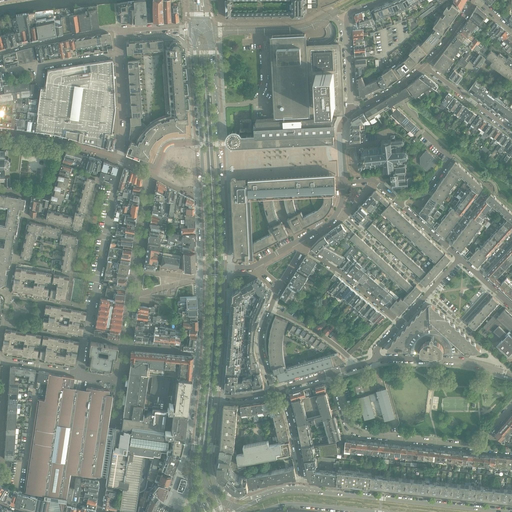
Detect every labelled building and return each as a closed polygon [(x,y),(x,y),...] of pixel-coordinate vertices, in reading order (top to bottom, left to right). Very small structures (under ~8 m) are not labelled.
[(144,0),(134,1),(135,23),(147,23),(145,0),(144,0)] [(145,0),(147,23),(153,23),(152,0),(145,0)] [(152,0),(153,23),(163,23),(162,0),(152,0)] [(162,0),(163,23),(171,23),(170,0),(162,0)] [(304,0),(226,0),(226,4),(226,5),(227,5),(226,5),(227,6),(226,6),(227,6),(227,8),(227,9),(227,10),(227,14),(227,15),(227,18),(304,17),(304,13),(305,13),(305,9),(304,9),(304,3),(305,3),(304,0)] [(402,13),(407,11),(402,0),(398,0),(397,1),(402,13)] [(402,0),(407,11),(413,8),(412,6),(408,0),(402,0)] [(436,0),(439,2),(419,17),(421,19),(440,5),(441,5),(444,1),(445,0),(436,0)] [(465,2),(462,0),(454,0),(454,1),(461,9),(463,6),(465,2)] [(493,0),(484,0),(490,5),(494,9),(496,6),(492,3),(494,0),(493,0)] [(396,15),(402,13),(397,1),(392,2),(396,13),(396,15)] [(124,13),(129,13),(128,2),(117,4),(117,6),(118,9),(118,10),(118,13),(118,14),(120,14),(124,13)] [(391,15),(396,13),(392,2),(387,4),(391,15)] [(386,17),(391,15),(387,4),(382,6),(386,17)] [(441,17),(451,23),(460,11),(458,8),(452,4),(449,8),(447,7),(443,12),(444,13),(442,16),(441,17)] [(381,19),(386,17),(382,6),(377,8),(381,19)] [(474,12),(473,12),(483,20),(484,21),(486,23),(489,20),(490,21),(492,19),(488,16),(487,15),(477,6),(474,12)] [(79,13),(81,30),(91,28),(89,10),(88,7),(77,9),(78,14),(79,13)] [(111,7),(100,9),(102,26),(114,24),(111,7)] [(375,21),(381,19),(377,8),(371,10),(375,21)] [(75,14),(69,15),(71,32),(81,30),(79,13),(78,14),(77,9),(74,9),(75,14)] [(100,9),(89,10),(91,28),(102,26),(100,9)] [(36,23),(38,39),(56,35),(54,21),(53,10),(29,14),(30,24),(36,23)] [(355,16),(357,23),(364,20),(363,17),(366,17),(367,17),(368,19),(373,18),(371,14),(370,10),(369,10),(361,13),(355,14),(355,16)] [(470,17),(469,19),(477,26),(479,25),(480,26),(484,21),(483,20),(473,12),(470,17)] [(129,23),(129,13),(124,13),(120,14),(121,24),(129,23)] [(16,16),(17,19),(22,42),(28,41),(23,14),(16,16)] [(32,40),(30,24),(29,14),(23,14),(28,41),(32,40)] [(62,24),(63,34),(71,32),(69,15),(61,17),(61,20),(62,24)] [(441,17),(442,16),(441,16),(433,27),(435,28),(444,34),(451,23),(441,17)] [(364,20),(357,23),(358,28),(368,24),(369,26),(372,25),(375,24),(373,18),(368,19),(364,20)] [(12,20),(15,32),(18,43),(22,42),(17,19),(12,20)] [(61,20),(54,21),(56,35),(63,34),(62,24),(61,20)] [(469,20),(465,25),(473,32),(475,29),(477,31),(479,28),(469,20)] [(36,23),(30,24),(32,40),(38,39),(36,23)] [(489,31),(493,35),(500,26),(496,23),(489,31)] [(464,25),(462,28),(471,35),(473,32),(465,25),(464,25)] [(500,26),(493,35),(490,38),(492,40),(496,36),(497,37),(498,36),(504,30),(500,26)] [(435,28),(432,32),(440,38),(443,34),(444,34),(435,28)] [(460,31),(459,31),(472,41),(474,38),(471,35),(462,28),(460,31)] [(365,46),(365,47),(367,47),(367,40),(366,40),(366,36),(368,36),(367,33),(364,33),(363,30),(353,30),(354,39),(362,38),(364,38),(364,41),(364,43),(364,44),(365,46)] [(506,31),(504,30),(498,36),(499,37),(498,39),(500,41),(502,39),(504,41),(510,34),(506,31)] [(459,32),(456,36),(464,43),(469,47),(473,42),(472,41),(459,31),(459,32)] [(4,43),(5,47),(18,43),(15,32),(2,35),(4,43)] [(432,32),(429,35),(437,42),(440,38),(432,32)] [(101,44),(101,45),(102,51),(107,50),(113,49),(112,44),(112,45),(111,42),(110,35),(110,33),(109,33),(108,33),(107,33),(101,34),(102,34),(99,34),(101,44)] [(242,138),(242,137),(242,136),(241,135),(241,134),(240,133),(239,133),(239,132),(238,131),(237,131),(236,131),(235,131),(234,131),(233,131),(232,131),(231,132),(230,132),(229,133),(228,134),(228,135),(227,136),(227,137),(227,139),(227,140),(227,141),(228,142),(228,143),(229,144),(230,145),(231,146),(232,146),(233,146),(234,146),(235,146),(334,142),(334,132),(334,130),(334,127),(334,125),(334,123),(335,121),(336,119),(337,117),(338,115),(337,115),(335,116),(334,114),(342,113),(339,44),(306,46),(306,42),(305,34),(304,34),(304,35),(273,36),(272,36),(276,116),(277,116),(278,116),(279,116),(279,118),(256,119),(257,128),(259,127),(259,135),(257,135),(257,136),(258,136),(258,138),(242,138)] [(426,39),(434,46),(437,42),(429,35),(426,39)] [(452,41),(461,48),(462,49),(465,52),(466,51),(469,47),(464,43),(456,36),(452,41)] [(77,55),(76,53),(76,49),(74,38),(69,39),(72,56),(77,55)] [(473,42),(469,47),(471,48),(477,53),(479,51),(484,45),(476,38),(473,42)] [(69,39),(63,41),(66,57),(72,56),(69,39)] [(423,42),(431,49),(434,46),(426,39),(423,42)] [(142,111),(132,112),(132,117),(130,117),(131,124),(129,140),(131,140),(126,154),(139,159),(140,156),(147,159),(150,152),(148,152),(148,150),(149,148),(150,146),(151,144),(152,142),(153,141),(155,139),(156,138),(160,135),(163,133),(162,133),(164,132),(166,131),(168,130),(170,130),(172,129),(174,129),(176,129),(178,129),(178,131),(180,131),(182,131),(185,130),(185,122),(188,122),(186,107),(189,107),(188,96),(186,96),(185,92),(188,92),(187,81),(185,81),(184,77),(187,77),(186,66),(183,66),(183,62),(185,62),(185,51),(182,51),(182,46),(182,45),(181,44),(181,43),(180,42),(179,41),(178,41),(177,40),(176,40),(175,40),(174,40),(173,41),(172,41),(171,42),(170,41),(163,41),(163,40),(157,40),(158,50),(163,50),(163,59),(163,64),(162,64),(166,115),(163,116),(155,120),(152,122),(150,123),(148,125),(146,126),(143,122),(140,123),(140,117),(142,116),(142,111)] [(449,45),(458,52),(461,48),(452,41),(449,45)] [(58,42),(52,43),(54,53),(55,58),(60,58),(59,52),(58,42)] [(420,46),(427,53),(431,49),(423,42),(420,45),(420,46)] [(52,43),(47,44),(49,59),(55,58),(54,53),(52,43)] [(47,44),(41,45),(44,60),(49,59),(47,44)] [(409,53),(411,55),(411,54),(418,62),(427,53),(420,46),(420,45),(419,44),(409,53)] [(44,60),(41,45),(35,47),(38,61),(44,60)] [(449,45),(446,49),(455,56),(458,52),(449,45)] [(18,60),(19,64),(35,62),(33,47),(23,50),(16,52),(18,60)] [(455,56),(446,49),(443,53),(452,59),(455,56)] [(511,67),(510,66),(511,66),(507,63),(506,64),(505,62),(507,59),(500,53),(499,54),(499,53),(497,55),(491,50),(487,56),(487,57),(488,57),(492,60),(493,61),(491,64),(511,79),(511,85),(511,86),(511,67)] [(3,56),(4,63),(18,60),(16,52),(3,56)] [(452,59),(443,53),(434,65),(444,73),(454,61),(452,59)] [(478,53),(475,57),(483,63),(486,59),(480,54),(478,53)] [(411,55),(408,58),(414,65),(418,62),(411,54),(411,55)] [(454,70),(459,65),(463,59),(464,58),(462,57),(448,76),(449,77),(454,70)] [(483,63),(475,57),(474,57),(471,61),(480,67),(483,63)] [(408,58),(404,61),(411,69),(414,65),(408,58)] [(463,59),(459,65),(466,71),(467,70),(464,68),(468,63),(465,60),(463,59)] [(109,133),(111,133),(114,134),(114,133),(112,133),(115,108),(113,79),(112,60),(47,70),(47,74),(45,74),(44,83),(46,83),(45,88),(41,87),(38,110),(37,113),(38,113),(35,131),(40,131),(50,133),(62,135),(103,147),(105,140),(108,135),(109,133)] [(400,64),(407,72),(411,69),(404,61),(400,64)] [(400,64),(397,67),(403,75),(407,72),(400,64)] [(393,69),(399,78),(403,75),(397,67),(395,65),(392,67),(393,69)] [(356,67),(356,77),(364,73),(364,71),(368,70),(367,66),(364,66),(356,67)] [(382,74),(387,85),(399,78),(393,69),(392,67),(382,74)] [(454,70),(449,77),(453,80),(458,73),(454,70)] [(458,73),(453,80),(458,83),(463,77),(462,77),(463,76),(458,73)] [(378,79),(383,88),(387,85),(382,75),(378,77),(378,79)] [(419,77),(431,87),(432,87),(425,92),(427,96),(435,90),(438,86),(435,83),(425,75),(422,75),(419,77)] [(383,88),(378,79),(376,80),(375,78),(368,81),(369,83),(366,85),(361,77),(357,79),(358,95),(358,97),(358,98),(363,97),(383,88)] [(412,96),(411,96),(412,98),(415,96),(416,97),(430,86),(431,87),(419,77),(415,81),(407,87),(412,96)] [(468,91),(475,96),(482,87),(475,82),(468,91)] [(0,105),(10,106),(10,108),(13,108),(17,108),(17,103),(18,100),(22,100),(23,100),(23,98),(26,98),(30,97),(37,97),(37,84),(30,85),(30,83),(3,85),(3,86),(4,91),(0,91),(0,105)] [(412,96),(407,87),(401,91),(405,97),(408,96),(409,97),(411,96),(412,96)] [(475,96),(482,101),(489,92),(482,87),(475,96)] [(396,94),(391,97),(395,103),(400,100),(405,97),(401,91),(396,94)] [(489,92),(482,101),(489,106),(496,97),(489,92)] [(440,106),(443,109),(445,107),(453,97),(449,93),(441,104),(440,106)] [(21,129),(25,129),(28,109),(27,109),(27,104),(29,105),(30,97),(26,98),(25,103),(22,103),(22,100),(18,100),(17,103),(17,108),(16,115),(14,128),(15,128),(21,129)] [(391,108),(393,113),(397,109),(393,105),(395,103),(391,97),(386,100),(391,108)] [(449,109),(448,110),(449,111),(450,111),(451,111),(453,112),(454,111),(460,102),(458,100),(454,97),(446,108),(449,109)] [(496,97),(489,106),(496,111),(503,102),(496,97)] [(391,108),(386,100),(381,103),(386,111),(391,108)] [(496,111),(503,116),(509,109),(509,108),(510,107),(503,102),(496,111)] [(375,106),(380,114),(386,111),(381,103),(375,106)] [(459,115),(461,113),(466,106),(461,103),(453,113),(458,117),(459,115)] [(0,126),(10,128),(12,117),(12,116),(6,115),(6,118),(2,118),(2,121),(0,122),(0,117),(2,117),(3,112),(1,112),(1,107),(0,106),(0,126)] [(375,106),(370,109),(375,117),(380,114),(375,106)] [(459,115),(465,120),(472,111),(468,108),(467,107),(462,113),(461,113),(459,115)] [(391,115),(395,119),(402,112),(397,108),(397,109),(393,113),(391,115)] [(25,129),(32,130),(33,119),(34,119),(35,111),(33,111),(33,110),(28,109),(25,129)] [(375,117),(370,109),(365,112),(370,121),(375,117)] [(511,110),(509,109),(503,116),(510,121),(511,118),(511,110)] [(472,111),(465,120),(471,124),(472,121),(477,114),(472,111)] [(395,119),(400,123),(406,116),(402,112),(395,119)] [(362,121),(364,124),(370,123),(369,121),(364,113),(359,116),(362,121)] [(472,130),(474,131),(483,119),(478,115),(471,126),(474,128),(472,130)] [(362,121),(359,116),(352,120),(351,122),(351,125),(357,124),(360,124),(364,124),(362,121)] [(400,123),(404,128),(411,120),(406,116),(400,123)] [(252,119),(250,119),(240,119),(240,130),(240,132),(252,132),(252,119)] [(483,119),(474,131),(476,132),(477,131),(480,128),(482,130),(488,122),(483,119)] [(404,128),(409,132),(415,125),(411,120),(404,128)] [(488,122),(482,130),(485,132),(483,135),(482,137),(483,138),(492,125),(488,122)] [(415,125),(409,132),(413,136),(420,129),(415,125)] [(491,136),(497,129),(492,125),(483,138),(485,139),(486,137),(489,134),(491,136)] [(360,130),(351,131),(350,143),(361,141),(376,140),(376,138),(375,134),(368,135),(368,137),(366,135),(365,129),(360,130)] [(491,143),(492,145),(501,132),(500,131),(497,129),(491,136),(494,138),(492,141),(492,142),(491,143)] [(501,132),(492,145),(494,146),(495,144),(498,141),(501,143),(506,135),(501,132)] [(103,147),(109,148),(111,139),(109,139),(110,136),(111,133),(109,133),(108,135),(105,140),(103,147)] [(391,179),(390,179),(391,181),(392,181),(393,187),(405,186),(406,186),(412,185),(412,184),(413,183),(414,183),(414,181),(413,180),(412,180),(412,177),(407,178),(407,177),(404,177),(404,173),(409,172),(408,167),(406,168),(406,167),(407,166),(407,165),(407,164),(407,163),(406,163),(405,162),(403,162),(403,158),(404,158),(404,159),(405,159),(405,158),(406,157),(407,158),(408,157),(407,157),(408,155),(409,155),(409,154),(408,154),(408,152),(409,151),(408,151),(406,150),(407,149),(406,149),(404,149),(404,148),(403,148),(403,149),(402,149),(401,145),(402,145),(403,145),(403,144),(404,143),(405,143),(404,143),(404,141),(405,141),(404,140),(404,141),(403,140),(403,139),(402,139),(402,140),(401,140),(400,139),(400,140),(396,141),(396,139),(395,140),(395,135),(391,136),(391,139),(391,140),(388,140),(385,140),(383,141),(383,140),(382,140),(382,142),(381,142),(382,142),(382,146),(378,147),(378,146),(378,147),(374,147),(374,146),(373,146),(373,147),(369,148),(369,147),(369,148),(365,148),(365,147),(364,147),(363,147),(363,146),(362,146),(362,147),(361,147),(361,146),(360,147),(359,148),(359,149),(359,150),(359,151),(361,152),(360,152),(361,152),(362,153),(361,153),(361,154),(361,155),(360,155),(360,154),(359,154),(359,155),(358,155),(358,156),(359,156),(359,157),(360,157),(360,159),(360,160),(359,160),(359,161),(360,161),(360,162),(361,162),(361,161),(362,163),(362,164),(363,164),(363,165),(362,166),(363,166),(362,166),(362,167),(363,167),(363,168),(364,168),(364,167),(366,167),(366,168),(367,168),(367,167),(375,166),(375,167),(376,167),(376,166),(380,165),(380,166),(381,166),(380,165),(384,165),(385,169),(383,169),(384,170),(385,170),(385,171),(386,171),(388,170),(389,170),(390,170),(391,170),(394,170),(394,171),(394,174),(391,174),(391,175),(392,178),(391,178),(391,179)] [(506,135),(501,143),(503,145),(501,148),(500,148),(498,151),(500,153),(501,151),(510,139),(506,135)] [(511,139),(510,139),(501,151),(503,152),(504,150),(504,151),(506,149),(508,151),(511,146),(511,139)] [(0,180),(0,181),(0,179),(4,179),(4,182),(3,182),(4,182),(4,185),(10,185),(10,182),(11,182),(11,181),(10,181),(10,179),(11,179),(10,179),(10,176),(10,175),(9,172),(9,168),(9,167),(8,166),(9,164),(11,165),(11,164),(10,163),(10,161),(11,160),(11,159),(9,160),(8,158),(9,157),(8,156),(8,149),(6,149),(4,148),(4,147),(3,147),(3,148),(0,148),(0,180)] [(77,159),(77,160),(80,161),(81,155),(66,150),(66,151),(64,155),(77,159)] [(420,164),(427,171),(437,160),(426,150),(420,157),(420,164)] [(76,163),(75,166),(85,169),(86,167),(89,157),(81,155),(80,161),(77,160),(77,161),(74,160),(73,162),(76,163)] [(95,158),(89,157),(86,167),(85,169),(92,171),(92,169),(95,158)] [(93,171),(93,173),(98,174),(99,169),(101,160),(95,158),(92,169),(92,171),(93,171)] [(99,178),(113,182),(118,166),(104,161),(103,161),(99,178)] [(431,196),(441,203),(460,176),(461,177),(479,193),(483,187),(460,165),(456,161),(444,178),(431,196)] [(60,169),(67,171),(73,173),(74,168),(72,167),(68,166),(62,164),(60,169)] [(118,187),(123,189),(128,170),(124,168),(120,180),(118,187)] [(130,170),(125,187),(129,188),(130,185),(134,172),(130,170)] [(289,235),(320,219),(322,218),(323,217),(324,216),(326,215),(327,214),(328,213),(329,211),(330,210),(331,208),(331,207),(332,205),(332,204),(333,202),(333,200),(333,199),(333,197),(333,194),(336,194),(335,174),(249,179),(237,179),(236,178),(236,177),(235,177),(234,177),(233,177),(232,177),(232,178),(231,179),(231,180),(235,254),(234,254),(234,255),(233,255),(233,256),(233,257),(234,257),(234,258),(235,259),(236,259),(237,259),(238,259),(238,258),(239,258),(239,257),(239,256),(242,256),(243,261),(251,261),(251,256),(253,255),(253,253),(255,252),(289,235)] [(57,181),(67,183),(69,178),(59,175),(58,177),(58,176),(56,180),(57,181)] [(163,189),(166,190),(167,186),(157,181),(156,185),(163,189)] [(466,190),(475,197),(478,193),(466,184),(465,183),(463,185),(465,186),(466,186),(468,188),(466,190)] [(163,189),(156,185),(155,189),(161,192),(165,193),(166,190),(163,189)] [(164,200),(171,201),(170,203),(169,213),(168,217),(172,218),(173,218),(177,191),(173,189),(167,186),(166,190),(165,193),(164,194),(167,196),(166,199),(165,198),(164,200)] [(130,198),(139,200),(140,195),(124,191),(122,191),(123,189),(118,187),(118,189),(117,189),(116,195),(118,195),(121,196),(130,198)] [(161,192),(155,189),(155,193),(154,198),(164,200),(165,198),(163,198),(164,196),(161,195),(161,192)] [(372,194),(377,199),(378,198),(384,203),(382,204),(385,207),(389,202),(376,190),(372,194)] [(460,192),(472,202),(475,197),(466,190),(464,193),(461,191),(460,192)] [(460,199),(469,206),(472,202),(460,192),(459,194),(461,196),(460,199)] [(486,200),(494,207),(511,223),(511,212),(491,193),(486,200)] [(0,286),(3,284),(6,284),(7,279),(7,277),(7,276),(8,269),(9,264),(9,261),(10,257),(10,256),(11,254),(12,249),(13,243),(13,242),(13,240),(13,239),(13,238),(14,233),(15,231),(16,226),(16,223),(17,218),(18,211),(18,210),(19,209),(22,209),(23,209),(24,206),(25,199),(23,199),(23,198),(21,198),(21,197),(19,197),(18,198),(16,197),(14,197),(0,194),(0,236),(5,237),(6,237),(6,238),(5,239),(5,240),(5,242),(5,244),(3,244),(3,247),(0,246),(0,286)] [(371,195),(368,199),(376,207),(378,205),(376,203),(378,200),(377,199),(372,194),(371,195)] [(130,198),(121,196),(118,195),(117,199),(120,200),(129,202),(138,205),(139,200),(130,198)] [(41,210),(43,198),(31,196),(29,207),(29,214),(31,216),(36,217),(38,209),(41,210)] [(428,201),(436,207),(438,204),(439,202),(441,203),(431,196),(431,197),(431,196),(428,201)] [(368,199),(367,199),(364,203),(363,203),(372,211),(376,207),(368,199)] [(469,206),(460,199),(457,202),(455,200),(453,201),(465,210),(469,206)] [(116,204),(115,210),(120,211),(119,213),(136,216),(138,205),(129,202),(120,200),(119,205),(116,204)] [(486,200),(482,204),(494,213),(495,212),(492,210),(494,207),(486,200)] [(436,207),(428,201),(425,205),(433,211),(435,208),(436,207)] [(455,205),(453,208),(462,215),(465,210),(453,201),(452,203),(455,205)] [(444,252),(430,239),(394,206),(391,203),(388,206),(381,214),(386,218),(387,217),(431,257),(429,259),(434,263),(444,252)] [(479,208),(488,215),(490,213),(493,215),(494,213),(482,204),(479,208)] [(162,222),(162,225),(161,228),(161,232),(163,232),(165,233),(167,223),(168,219),(168,217),(169,213),(165,212),(165,214),(161,213),(158,213),(158,211),(159,207),(153,205),(152,210),(152,214),(160,216),(163,217),(162,222)] [(425,205),(422,209),(430,215),(431,214),(431,213),(433,211),(425,205)] [(185,207),(181,206),(176,206),(174,216),(179,217),(180,213),(185,214),(185,213),(194,214),(194,213),(194,208),(188,207),(185,207)] [(369,218),(372,221),(373,219),(369,216),(367,216),(366,214),(368,212),(361,206),(358,210),(367,218),(368,217),(369,218)] [(445,217),(455,224),(462,215),(453,208),(452,207),(445,217)] [(476,212),(488,221),(489,219),(487,217),(488,215),(479,208),(476,212)] [(430,215),(422,209),(420,212),(420,215),(432,225),(436,221),(436,220),(430,215)] [(367,218),(358,210),(352,215),(362,224),(362,223),(366,227),(372,221),(369,218),(368,217),(367,218)] [(75,212),(74,217),(72,226),(78,228),(80,229),(84,214),(77,212),(75,212)] [(473,217),(483,224),(488,227),(491,223),(488,221),(476,212),(473,216),(473,217)] [(119,222),(122,223),(122,220),(126,220),(135,221),(136,216),(119,213),(118,220),(119,220),(119,222)] [(150,223),(157,224),(158,220),(159,220),(160,216),(152,214),(151,215),(150,222),(150,223)] [(455,224),(445,217),(439,224),(437,222),(433,226),(445,237),(448,233),(455,224)] [(469,222),(479,229),(483,224),(473,217),(469,222)] [(503,223),(511,230),(511,229),(511,224),(506,219),(503,223)] [(27,231),(36,233),(39,234),(42,225),(29,221),(28,224),(27,231)] [(367,229),(372,233),(377,227),(374,225),(376,223),(374,221),(367,229)] [(343,238),(344,239),(347,242),(350,238),(355,233),(343,222),(336,227),(343,238)] [(469,222),(460,234),(469,241),(479,229),(469,222)] [(503,223),(500,226),(508,234),(511,230),(503,223)] [(179,231),(179,233),(181,233),(195,233),(195,227),(183,227),(183,224),(180,224),(180,227),(181,227),(181,231),(179,231)] [(496,230),(504,238),(508,234),(500,226),(496,230)] [(343,238),(336,227),(330,231),(339,243),(342,241),(344,239),(343,238)] [(377,227),(372,233),(377,237),(384,229),(382,228),(380,230),(377,227)] [(377,237),(381,241),(386,236),(383,233),(385,231),(384,229),(377,237)] [(504,238),(496,230),(493,234),(501,241),(504,238)] [(325,235),(330,241),(332,244),(335,248),(336,246),(339,243),(330,231),(325,235)] [(171,244),(171,245),(174,245),(185,247),(184,242),(194,241),(195,241),(195,237),(194,237),(178,234),(169,232),(168,238),(167,241),(167,243),(171,244)] [(60,242),(65,243),(75,245),(76,236),(61,233),(61,234),(60,235),(61,235),(60,242)] [(355,233),(350,238),(355,243),(362,235),(360,233),(358,236),(355,233)] [(149,234),(148,240),(166,244),(166,243),(167,243),(167,241),(168,238),(164,238),(162,237),(149,234)] [(469,241),(460,234),(452,244),(453,244),(460,251),(464,255),(469,250),(465,247),(469,241)] [(493,234),(490,237),(498,245),(501,241),(493,234)] [(330,241),(325,235),(319,239),(311,248),(317,252),(318,251),(321,253),(320,254),(339,264),(344,258),(322,246),(324,245),(329,242),(330,241)] [(355,243),(359,247),(364,241),(362,239),(364,237),(362,235),(355,243)] [(381,241),(385,245),(392,237),(391,236),(389,238),(386,236),(381,241)] [(392,237),(385,245),(390,249),(395,244),(392,241),(394,239),(392,237)] [(490,237),(486,241),(495,248),(498,245),(490,237)] [(341,244),(347,249),(350,246),(344,241),(341,244)] [(359,247),(364,251),(371,243),(369,241),(367,244),(364,241),(359,247)] [(495,248),(486,241),(483,245),(491,252),(495,248)] [(371,243),(364,251),(368,255),(373,249),(370,247),(373,245),(371,243)] [(397,246),(395,244),(390,249),(394,253),(401,245),(400,244),(397,246)] [(145,263),(156,265),(156,264),(157,264),(158,260),(157,260),(158,255),(153,254),(153,252),(159,252),(162,253),(163,248),(147,245),(145,263)] [(403,247),(401,245),(394,253),(399,257),(404,252),(401,249),(403,247)] [(491,252),(483,245),(480,248),(488,256),(491,252)] [(344,256),(345,257),(354,247),(352,246),(344,256)] [(108,256),(113,257),(117,257),(118,252),(118,248),(115,248),(110,247),(109,252),(108,256)] [(340,265),(344,268),(354,257),(359,250),(355,247),(354,249),(356,251),(349,259),(347,257),(340,265)] [(465,256),(478,267),(488,256),(479,248),(473,254),(470,251),(465,256)] [(368,255),(373,259),(380,251),(378,250),(376,252),(373,249),(368,255)] [(194,251),(183,251),(183,255),(181,255),(182,270),(195,270),(194,251)] [(373,259),(377,263),(382,258),(379,255),(381,253),(380,251),(373,259)] [(399,257),(403,261),(410,253),(408,252),(406,254),(404,252),(399,257)] [(161,265),(178,268),(180,256),(163,253),(163,256),(162,256),(161,265)] [(403,261),(407,264),(412,259),(410,257),(412,255),(410,253),(403,261)] [(426,286),(447,263),(451,259),(445,253),(420,281),(425,286),(426,286)] [(502,258),(510,265),(511,262),(511,260),(505,254),(502,258)] [(302,262),(313,268),(316,262),(306,256),(305,256),(302,262)] [(354,257),(344,268),(348,272),(354,264),(353,262),(355,259),(354,257)] [(377,263),(382,267),(389,259),(387,258),(385,260),(382,258),(377,263)] [(498,262),(506,269),(510,265),(502,258),(498,262)] [(382,267),(386,271),(391,266),(388,263),(390,261),(389,259),(382,267)] [(412,259),(407,264),(411,269),(418,261),(417,260),(415,262),(412,259)] [(119,261),(118,271),(117,272),(128,273),(129,263),(120,262),(119,261)] [(418,261),(411,269),(416,273),(421,268),(419,265),(421,263),(418,261)] [(313,268),(302,262),(298,268),(298,269),(308,275),(309,275),(310,272),(312,273),(313,273),(314,271),(314,270),(312,269),(313,268)] [(349,273),(353,276),(362,266),(357,262),(355,264),(349,272),(349,273)] [(498,262),(494,266),(502,273),(506,269),(498,262)] [(362,266),(353,276),(358,280),(365,272),(367,270),(362,266)] [(393,268),(391,266),(386,271),(390,275),(397,267),(396,266),(393,268)] [(491,270),(499,277),(502,273),(494,266),(491,270)] [(390,275),(395,279),(400,274),(397,271),(399,269),(397,267),(390,275)] [(15,274),(14,280),(13,284),(12,284),(12,286),(12,287),(12,290),(17,291),(22,292),(47,297),(49,289),(44,288),(45,280),(50,281),(51,274),(16,268),(15,271),(14,273),(15,274)] [(421,268),(416,273),(421,278),(428,270),(426,268),(424,270),(421,268)] [(111,270),(111,273),(116,274),(116,273),(117,273),(117,277),(127,279),(128,273),(117,272),(118,271),(116,271),(116,270),(113,270),(111,269),(111,270)] [(293,276),(303,283),(307,276),(297,270),(295,273),(293,276)] [(365,273),(365,272),(358,280),(362,284),(369,276),(371,274),(367,270),(365,273)] [(497,278),(499,277),(491,270),(487,274),(487,276),(499,286),(502,283),(497,278)] [(50,297),(65,300),(67,290),(67,287),(69,277),(57,275),(54,274),(52,282),(57,282),(56,290),(51,290),(50,297)] [(369,276),(362,284),(367,288),(374,280),(376,278),(371,274),(369,276)] [(395,279),(399,283),(406,275),(404,274),(402,276),(400,274),(395,279)] [(406,275),(399,283),(404,287),(408,282),(406,279),(408,277),(406,275)] [(303,283),(293,276),(289,283),(302,291),(304,290),(305,288),(305,286),(302,285),(303,283)] [(507,277),(502,283),(499,286),(502,290),(511,281),(511,280),(509,279),(507,277)] [(258,278),(253,281),(259,291),(265,284),(258,278)] [(329,289),(333,293),(343,281),(339,278),(335,282),(329,289)] [(369,289),(372,292),(379,284),(374,280),(367,288),(368,288),(369,289)] [(125,289),(126,284),(117,283),(114,282),(108,281),(107,287),(114,288),(118,289),(118,288),(125,289)] [(253,281),(247,284),(254,296),(259,291),(253,281)] [(343,281),(333,293),(337,297),(340,293),(341,294),(348,285),(343,281)] [(511,281),(502,290),(506,293),(511,286),(511,281)] [(380,283),(379,284),(372,292),(376,296),(383,288),(385,286),(381,282),(380,283)] [(408,282),(404,287),(408,291),(415,284),(413,282),(411,284),(408,282)] [(242,287),(250,302),(254,296),(247,284),(242,287)] [(259,291),(270,296),(271,293),(272,291),(265,284),(259,291)] [(285,290),(296,297),(298,294),(299,293),(300,292),(297,290),(288,285),(286,287),(286,289),(285,289),(285,290)] [(354,290),(348,285),(341,294),(340,293),(337,297),(338,297),(337,297),(341,300),(344,296),(346,299),(354,290)] [(404,299),(409,304),(422,290),(416,285),(404,299)] [(105,298),(112,299),(113,293),(114,289),(114,288),(107,287),(106,292),(105,298)] [(233,292),(249,302),(250,302),(242,287),(233,292)] [(383,288),(376,296),(381,300),(389,291),(385,287),(384,289),(383,288)] [(281,297),(280,299),(292,304),(296,297),(285,290),(284,291),(283,292),(283,293),(282,294),(281,297)] [(359,294),(354,290),(346,299),(347,299),(345,301),(346,301),(346,303),(347,304),(349,304),(350,305),(352,303),(351,303),(359,294)] [(390,291),(389,291),(381,300),(386,304),(386,303),(393,296),(395,294),(390,290),(390,291)] [(270,296),(259,291),(254,296),(267,302),(269,298),(270,296)] [(232,302),(248,303),(249,302),(233,292),(232,302)] [(112,299),(115,300),(115,301),(124,302),(125,294),(113,293),(112,299)] [(359,294),(351,303),(352,303),(356,307),(364,299),(359,294)] [(197,307),(196,296),(182,296),(182,297),(180,297),(180,300),(178,300),(177,301),(178,304),(179,305),(180,305),(180,308),(182,308),(182,307),(197,307)] [(254,296),(250,302),(265,308),(267,302),(254,296)] [(393,296),(386,303),(390,308),(397,300),(393,296)] [(97,326),(120,330),(122,313),(124,302),(115,301),(115,300),(112,299),(105,298),(100,297),(95,325),(97,326)] [(468,324),(475,330),(500,303),(493,297),(468,324)] [(397,300),(390,308),(399,315),(409,304),(404,299),(403,299),(401,298),(398,301),(397,300)] [(361,311),(369,303),(364,299),(356,307),(357,307),(354,311),(357,313),(359,311),(359,312),(361,310),(361,311)] [(250,302),(249,302),(248,303),(247,309),(253,310),(262,314),(265,308),(250,302)] [(369,303),(361,311),(359,314),(364,318),(366,315),(374,307),(369,303)] [(154,312),(153,315),(157,316),(157,315),(158,312),(158,308),(159,307),(159,304),(157,304),(155,304),(154,307),(149,306),(148,306),(147,306),(138,305),(138,310),(154,312)] [(42,328),(59,330),(67,332),(77,334),(82,335),(84,327),(79,326),(80,320),(80,318),(85,319),(86,312),(69,309),(46,305),(45,309),(44,310),(45,311),(44,315),(49,316),(48,318),(43,318),(43,322),(42,322),(42,324),(42,328)] [(423,353),(424,353),(427,354),(428,354),(430,354),(432,354),(436,354),(438,354),(440,354),(443,353),(469,354),(470,354),(470,353),(470,352),(480,352),(481,352),(481,351),(481,350),(476,346),(476,345),(476,344),(475,344),(475,343),(474,343),(473,343),(471,341),(471,340),(470,339),(469,338),(468,338),(465,336),(465,335),(465,334),(464,334),(464,333),(463,333),(460,331),(460,330),(460,329),(459,329),(458,329),(457,329),(455,326),(455,325),(454,325),(454,324),(453,324),(452,324),(451,323),(450,322),(450,321),(450,320),(449,320),(448,319),(447,319),(446,318),(445,317),(445,316),(444,316),(444,315),(443,314),(442,314),(440,312),(439,311),(439,310),(438,310),(437,310),(432,306),(432,305),(431,305),(430,305),(429,305),(428,305),(427,306),(423,310),(422,310),(422,311),(421,311),(421,312),(421,313),(418,315),(417,316),(416,316),(416,317),(416,318),(414,321),(413,321),(412,321),(411,322),(411,323),(409,326),(408,326),(407,326),(407,327),(406,327),(406,328),(406,329),(404,331),(403,331),(402,332),(402,333),(402,334),(399,336),(398,336),(398,337),(397,337),(397,338),(397,339),(395,341),(394,341),(393,342),(392,342),(392,343),(392,344),(388,349),(388,350),(388,351),(389,351),(398,351),(399,351),(421,352),(423,353)] [(182,308),(180,308),(178,308),(178,313),(179,313),(179,318),(181,319),(197,319),(197,308),(197,307),(182,307),(182,308)] [(375,317),(380,312),(374,307),(366,315),(370,318),(369,320),(370,321),(371,319),(374,316),(375,317)] [(496,313),(483,327),(486,330),(490,333),(491,334),(494,331),(499,325),(506,331),(508,329),(511,332),(511,314),(505,308),(505,309),(500,314),(497,312),(496,314),(496,313)] [(249,315),(260,320),(261,317),(262,314),(253,310),(247,309),(247,315),(249,315)] [(380,312),(375,317),(370,323),(372,326),(383,315),(380,312)] [(156,321),(162,322),(165,323),(170,323),(176,324),(176,325),(178,325),(179,320),(157,315),(157,316),(153,315),(137,313),(136,319),(156,321)] [(246,321),(246,327),(256,328),(257,327),(259,321),(260,320),(249,315),(247,315),(246,321)] [(271,330),(270,337),(269,345),(270,353),(271,360),(273,368),(274,367),(275,370),(275,372),(277,371),(280,380),(285,378),(285,380),(295,377),(320,370),(322,369),(325,368),(346,362),(346,360),(338,352),(287,368),(286,364),(284,357),(283,351),(283,345),(283,339),(284,333),(286,327),(288,321),(276,315),(273,323),(271,330)] [(135,328),(143,329),(153,330),(153,326),(154,323),(148,322),(136,320),(135,328)] [(179,320),(178,325),(183,326),(183,327),(197,329),(197,320),(196,320),(195,320),(190,320),(183,320),(179,320)] [(295,334),(299,326),(298,326),(293,324),(289,331),(293,333),(292,335),(293,336),(295,334)] [(499,325),(494,331),(503,339),(498,344),(509,354),(510,353),(511,350),(511,334),(511,335),(509,333),(508,334),(499,325)] [(97,326),(96,330),(104,332),(119,335),(120,330),(97,326)] [(158,341),(169,342),(170,328),(160,326),(158,341)] [(169,342),(179,343),(180,334),(181,330),(181,328),(178,327),(176,326),(175,329),(170,328),(169,342)] [(303,329),(299,326),(295,334),(297,335),(296,338),(298,339),(299,336),(303,329)] [(246,333),(245,339),(255,340),(255,334),(256,328),(246,327),(246,333)] [(4,335),(3,346),(2,346),(2,348),(1,352),(37,358),(38,351),(33,350),(35,342),(40,343),(41,335),(13,330),(12,330),(5,329),(5,333),(4,333),(4,335)] [(308,331),(303,329),(299,336),(302,338),(301,340),(302,341),(304,339),(308,331)] [(119,335),(104,332),(96,330),(94,330),(94,335),(102,336),(103,336),(108,337),(119,339),(119,335)] [(304,339),(306,341),(305,343),(307,344),(308,342),(313,334),(312,334),(308,331),(304,339)] [(180,334),(179,343),(179,345),(179,349),(193,350),(195,349),(195,346),(195,345),(189,344),(187,344),(188,338),(189,339),(189,338),(189,335),(182,334),(180,334)] [(308,342),(311,343),(309,346),(311,347),(312,344),(317,337),(313,334),(308,342)] [(39,358),(75,365),(77,351),(79,342),(61,339),(53,337),(43,336),(42,343),(46,344),(45,352),(40,351),(39,358)] [(321,340),(317,337),(312,344),(311,347),(315,350),(317,347),(322,340),(321,340)] [(255,340),(245,339),(245,345),(244,351),(247,351),(255,350),(254,346),(255,340)] [(317,347),(319,349),(318,352),(319,353),(326,343),(322,340),(317,347)] [(360,340),(348,352),(351,355),(363,343),(360,340)] [(96,368),(104,369),(110,370),(113,356),(116,356),(118,346),(91,341),(89,352),(92,352),(89,367),(96,368)] [(355,343),(352,341),(345,349),(347,351),(355,343)] [(244,357),(243,363),(246,363),(246,361),(257,360),(257,359),(255,351),(255,350),(247,351),(244,351),(244,357)] [(151,353),(149,353),(147,352),(146,352),(143,352),(142,352),(139,352),(139,351),(138,351),(138,352),(136,351),(135,351),(133,351),(132,357),(130,357),(130,360),(132,360),(131,364),(130,364),(130,365),(131,365),(130,372),(164,375),(165,354),(160,353),(160,354),(152,353),(151,353)] [(165,354),(164,375),(175,377),(190,378),(191,379),(191,378),(193,356),(165,354)] [(251,372),(254,388),(265,386),(260,371),(251,372)] [(175,377),(164,375),(130,372),(129,372),(128,378),(127,387),(126,396),(124,405),(123,416),(143,419),(145,407),(162,409),(167,410),(168,407),(169,408),(169,403),(171,403),(175,377)] [(44,498),(44,499),(47,500),(45,511),(47,511),(48,511),(49,510),(50,500),(53,500),(58,501),(59,511),(64,511),(66,505),(67,501),(66,501),(69,487),(68,487),(71,470),(89,473),(89,475),(96,477),(96,476),(99,477),(100,475),(106,434),(107,424),(112,393),(108,392),(109,390),(87,387),(86,389),(86,390),(77,389),(76,389),(72,388),(74,377),(49,373),(47,382),(45,400),(38,399),(24,492),(44,495),(44,498)] [(241,377),(242,390),(248,389),(246,373),(245,373),(240,373),(241,377)] [(172,410),(187,412),(186,411),(190,378),(175,377),(171,403),(169,403),(169,408),(168,407),(167,410),(172,410)] [(235,378),(226,379),(225,388),(227,390),(236,391),(237,391),(235,378)] [(314,387),(316,393),(326,391),(324,384),(314,387)] [(298,399),(301,398),(311,395),(309,388),(304,389),(290,394),(291,397),(292,400),(298,399)] [(386,420),(386,421),(386,420),(387,420),(394,419),(394,418),(386,388),(378,390),(377,389),(377,390),(378,393),(369,395),(368,395),(368,394),(365,395),(365,396),(359,398),(364,416),(363,416),(364,418),(365,418),(365,420),(375,417),(374,415),(375,415),(374,414),(375,414),(375,413),(374,413),(371,402),(373,401),(372,401),(379,399),(385,420),(386,420)] [(298,399),(292,400),(293,403),(299,424),(307,422),(324,418),(333,416),(331,410),(328,399),(327,394),(326,393),(313,396),(313,395),(298,399)] [(264,412),(264,413),(265,418),(272,416),(272,415),(283,412),(282,407),(270,410),(268,402),(267,401),(263,402),(264,412)] [(227,450),(234,451),(238,406),(224,405),(221,448),(227,449),(227,450)] [(164,433),(167,410),(162,409),(145,407),(143,419),(123,416),(122,426),(122,427),(132,428),(149,431),(164,433)] [(164,433),(169,434),(184,436),(187,412),(172,410),(167,410),(164,433)] [(272,416),(274,420),(285,417),(284,414),(283,412),(272,415),(272,416)] [(324,418),(323,419),(325,424),(336,421),(335,416),(333,416),(324,418)] [(285,417),(274,420),(275,425),(286,422),(285,420),(286,420),(285,417)] [(325,424),(326,430),(338,426),(336,421),(325,424)] [(275,425),(276,431),(288,429),(287,424),(286,424),(286,422),(275,425)] [(503,426),(511,434),(511,433),(511,425),(507,422),(503,426)] [(115,425),(107,424),(106,434),(100,475),(108,476),(114,435),(114,434),(114,431),(115,425)] [(145,450),(145,454),(153,456),(154,454),(155,454),(160,455),(161,450),(168,450),(169,450),(179,455),(180,452),(182,449),(182,446),(183,444),(184,440),(184,436),(169,434),(164,433),(149,431),(132,428),(122,427),(122,426),(115,425),(114,431),(114,434),(114,435),(108,476),(106,483),(107,483),(106,484),(107,484),(106,485),(109,485),(123,487),(129,447),(145,450)] [(339,432),(338,426),(326,430),(328,435),(339,432)] [(499,430),(508,438),(511,434),(503,426),(499,430)] [(508,438),(499,430),(494,436),(499,440),(500,440),(502,441),(502,442),(505,443),(505,441),(508,438)] [(339,432),(328,435),(329,441),(341,437),(339,432)] [(243,453),(237,454),(239,463),(278,456),(291,454),(289,441),(288,441),(269,445),(269,440),(244,445),(245,453),(243,453)] [(303,446),(305,460),(316,458),(317,458),(316,456),(338,452),(336,442),(314,446),(314,444),(312,444),(303,446)] [(145,450),(129,447),(123,487),(120,509),(136,511),(145,454),(145,450)] [(227,449),(221,448),(220,448),(220,451),(219,469),(219,470),(219,471),(219,473),(220,474),(221,474),(234,486),(235,487),(236,488),(237,488),(238,488),(240,488),(239,487),(249,486),(247,476),(245,467),(238,468),(236,455),(236,451),(234,451),(227,450),(227,449)] [(168,458),(177,461),(179,455),(169,450),(168,450),(161,450),(160,455),(160,456),(164,457),(168,458)] [(154,454),(153,456),(148,479),(154,480),(167,485),(171,475),(173,472),(159,466),(157,466),(159,460),(160,456),(160,455),(155,454),(154,454)] [(159,460),(175,466),(177,461),(168,458),(164,457),(160,456),(159,460)] [(305,460),(306,468),(314,466),(317,466),(316,464),(317,463),(316,458),(305,460)] [(159,466),(173,472),(175,466),(159,460),(157,466),(159,466)] [(314,466),(306,468),(308,479),(310,479),(310,481),(322,482),(323,471),(316,470),(314,469),(314,466)] [(278,470),(280,480),(286,479),(290,478),(290,479),(293,478),(293,479),(294,480),(296,480),(296,479),(296,478),(296,477),(294,467),(278,470)] [(278,470),(263,473),(264,483),(280,480),(278,470)] [(322,482),(337,484),(338,473),(323,471),(322,482)] [(247,476),(249,486),(264,483),(263,473),(247,476)] [(71,501),(78,503),(82,477),(76,476),(74,488),(72,499),(71,501)] [(180,481),(177,491),(182,493),(183,491),(184,491),(186,483),(186,481),(184,480),(183,480),(181,479),(181,480),(180,481)] [(153,492),(161,498),(165,486),(157,483),(153,492)] [(75,511),(76,507),(77,503),(78,504),(78,503),(71,501),(72,499),(74,488),(69,487),(66,501),(67,501),(66,505),(64,511),(75,511)] [(106,489),(105,495),(114,496),(113,499),(116,499),(115,500),(117,500),(119,494),(120,489),(115,488),(115,491),(106,489)] [(150,488),(150,491),(149,495),(158,502),(158,503),(161,498),(153,492),(150,488)] [(4,500),(10,503),(12,494),(13,492),(8,490),(4,500)] [(13,492),(12,494),(10,503),(14,505),(17,493),(18,491),(14,490),(13,492)] [(139,507),(151,511),(153,511),(158,502),(149,495),(150,491),(145,490),(144,497),(141,496),(139,507)] [(30,496),(17,493),(14,505),(20,506),(22,507),(28,508),(34,510),(34,509),(35,509),(37,497),(30,495),(30,496)] [(35,509),(34,509),(35,510),(44,511),(45,511),(47,500),(44,499),(41,498),(37,497),(35,509)] [(109,502),(108,509),(116,510),(118,503),(115,503),(113,503),(112,502),(109,502)]
